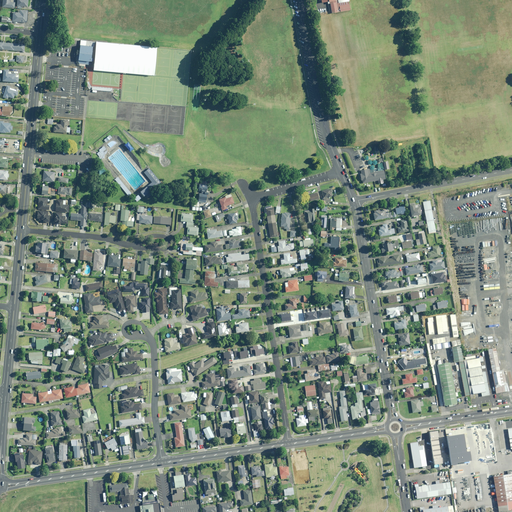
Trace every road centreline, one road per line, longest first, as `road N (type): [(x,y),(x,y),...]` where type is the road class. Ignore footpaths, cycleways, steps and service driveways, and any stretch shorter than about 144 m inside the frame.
road 1 (residential): [(288,443),(254,198)]
road 2 (residential): [(352,201),(394,419)]
road 3 (residential): [(301,0),(322,121),(341,173)]
road 4 (residential): [(511,169),(352,201)]
road 5 (tertiary): [(5,484),(161,462)]
road 6 (tertiary): [(161,462),(288,443)]
road 7 (residential): [(149,337),(161,462)]
road 8 (residential): [(142,245),(21,230)]
road 9 (tertiary): [(28,153),(40,33)]
